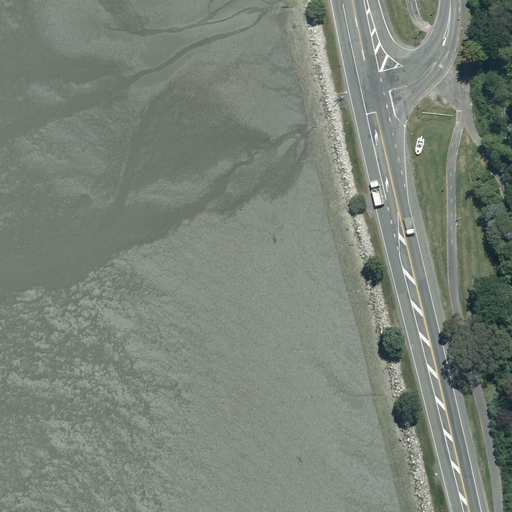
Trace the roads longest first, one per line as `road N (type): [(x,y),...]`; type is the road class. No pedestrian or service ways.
road 1 (trunk): [(465,511),(371,94)]
road 2 (residential): [(450,0),(433,66),(409,84),(371,94)]
